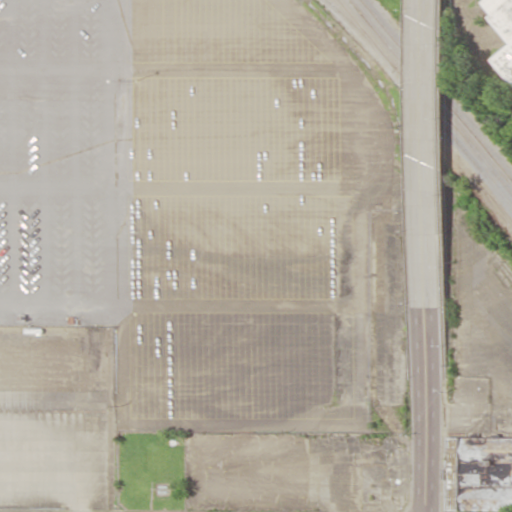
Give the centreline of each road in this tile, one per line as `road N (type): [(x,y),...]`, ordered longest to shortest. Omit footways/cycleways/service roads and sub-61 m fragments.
road 1 (secondary): [(427,308),(429,0)]
road 2 (secondary): [(424,511),(427,308)]
